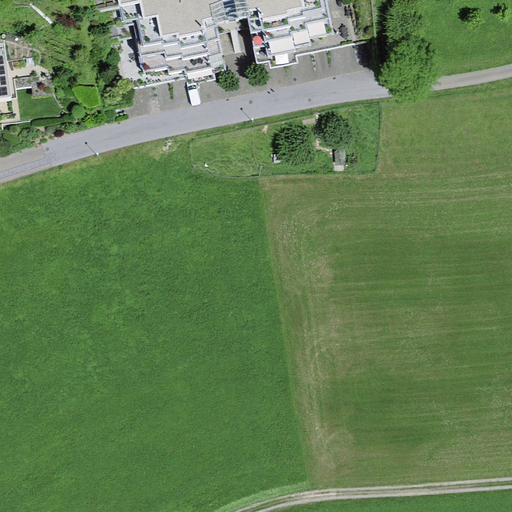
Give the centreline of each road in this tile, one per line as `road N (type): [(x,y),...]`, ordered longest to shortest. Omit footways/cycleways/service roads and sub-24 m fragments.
road 1 (residential): [(0,173),(159,129),(390,88)]
road 2 (track): [(248,511),(299,498),(511,482)]
road 3 (track): [(511,68),(390,88)]
